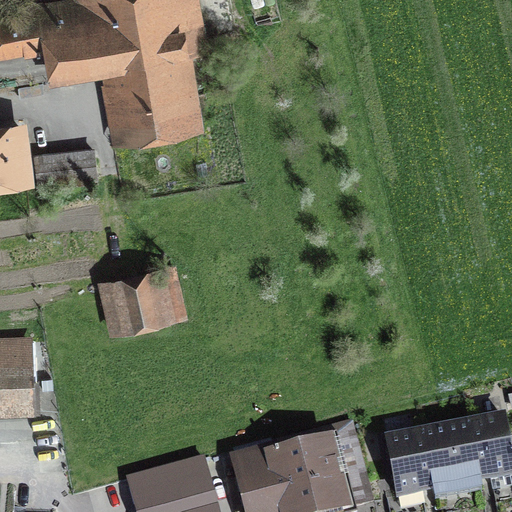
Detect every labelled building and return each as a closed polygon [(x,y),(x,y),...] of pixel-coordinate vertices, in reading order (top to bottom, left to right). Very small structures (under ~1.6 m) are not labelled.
[(0,12),(0,54),(25,51),(25,56),(52,51),(56,72),(112,62),(125,132),(188,122),(167,0),(72,0),(73,0),(0,12)] [(0,130),(0,177),(25,174),(20,128),(0,130)] [(36,157),(39,187),(96,180),(93,150),(36,157)] [(102,286),(111,329),(132,324),(131,319),(155,314),(156,319),(178,314),(168,271),(146,276),(147,283),(124,288),(123,282),(102,286)] [(0,343),(0,412),(37,411),(36,380),(29,381),(27,342),(0,343)] [(398,498),(511,475),(511,461),(504,418),(479,423),(480,428),(470,430),(469,425),(422,434),(423,439),(413,441),(412,436),(387,441),(398,498)] [(277,450),(235,460),(244,497),(277,489),(282,511),(331,511),(345,509),(344,505),(371,498),(356,438),(296,453),(293,439),(275,444),(277,450)] [(125,487),(131,507),(224,481),(218,461),(125,487)] [(511,511),(511,499),(495,503),(496,511),(511,511)]
